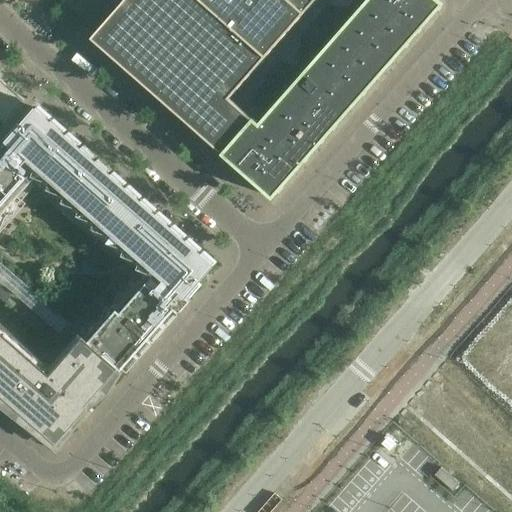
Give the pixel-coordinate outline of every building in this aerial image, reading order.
[(136,0),(97,42),(200,134),(223,156),(252,126),(225,104),(317,0),(136,0)] [(351,110),(443,5),(437,0),(369,0),(308,70),(296,84),(260,125),(255,121),(252,126),(223,156),(225,156),(229,160),(247,175),(248,175),(251,178),(254,180),(255,182),(273,198),(341,121),(351,110)] [(173,223),(160,212),(158,215),(155,212),(158,209),(145,198),(143,201),(140,199),(143,196),(130,185),(128,188),(125,186),(128,183),(115,172),(113,175),(110,173),(113,170),(100,159),(98,162),(95,160),(98,157),(85,146),(83,149),(80,146),(83,143),(70,132),(68,135),(65,133),(68,130),(55,119),(53,122),(50,120),(53,117),(40,106),(37,109),(22,126),(19,124),(8,136),(11,139),(9,142),(0,151),(0,218),(32,182),(19,170),(23,166),(35,177),(66,204),(145,273),(151,266),(167,280),(162,285),(152,276),(147,282),(141,277),(86,339),(123,371),(124,369),(125,368),(127,371),(138,359),(136,356),(138,353),(141,356),(152,343),(149,341),(151,338),(154,341),(165,328),(162,326),(164,323),(167,326),(178,313),(175,311),(189,295),(192,298),(203,285),(200,283),(215,265),(218,262),(206,251),(203,254),(200,252),(203,249),(190,238),(188,241),(185,239),(188,236),(175,225),(173,228),(170,226),(173,223)] [(11,297),(3,290),(0,292),(0,298),(6,304),(11,297)] [(27,312),(22,318),(31,325),(36,319),(27,312)] [(45,327),(36,319),(31,325),(39,333),(45,327)] [(69,324),(60,334),(66,339),(75,329),(69,324)] [(52,374),(0,328),(0,392),(4,396),(2,399),(5,401),(7,398),(24,413),(21,415),(24,418),(26,415),(58,444),(90,407),(88,405),(102,390),(104,392),(106,389),(104,387),(118,371),(120,373),(122,371),(123,371),(86,339),(84,337),(52,374)] [(460,484),(455,479),(442,468),(435,475),(454,491),(460,484)]
